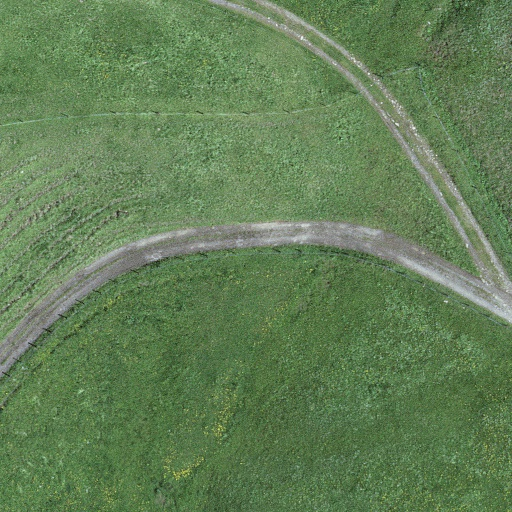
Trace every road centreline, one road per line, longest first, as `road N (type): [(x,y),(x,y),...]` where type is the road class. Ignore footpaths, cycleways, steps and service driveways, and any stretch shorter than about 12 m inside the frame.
road 1 (track): [(0,355),(39,307),(113,263),(224,244),(367,251),(503,305)]
road 2 (track): [(221,0),(256,7),(357,75),(466,233),(503,305)]
